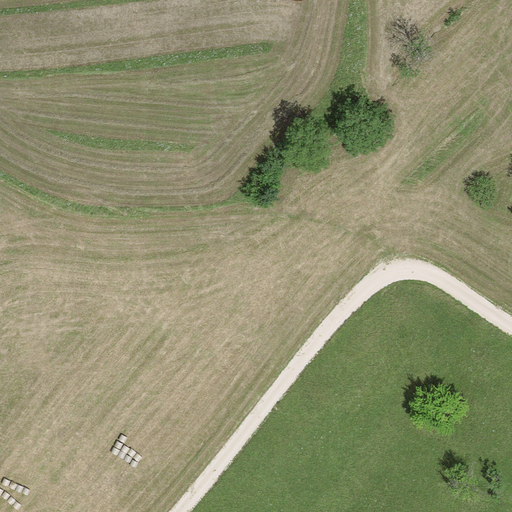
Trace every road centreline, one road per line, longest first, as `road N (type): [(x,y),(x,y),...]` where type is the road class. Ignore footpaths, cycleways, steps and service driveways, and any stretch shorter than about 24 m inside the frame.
road 1 (track): [(182,511),(297,364),(372,283),(400,267),(433,272),(511,328)]
road 2 (track): [(0,189),(54,214),(158,220),(262,210),(325,218),(362,227),(400,267)]
